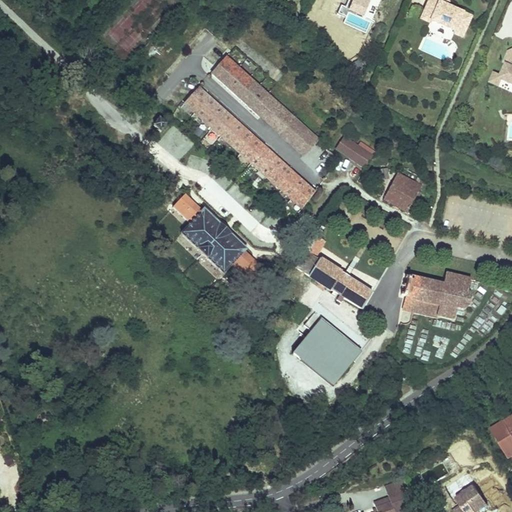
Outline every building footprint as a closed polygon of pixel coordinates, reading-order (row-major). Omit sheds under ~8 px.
[(187,4),(183,0),(129,0),(92,41),(126,71),(187,4)] [(354,0),(353,4),(365,10),(369,0),(354,0)] [(440,2),(435,0),(429,0),(424,11),(433,15),(431,21),(447,28),(454,31),(455,31),(457,26),(466,30),(472,16),(447,5),(440,2)] [(360,14),(350,10),(348,14),(358,18),(360,14)] [(433,15),(424,11),(421,19),(430,23),(431,21),(433,15)] [(342,12),(331,18),(335,27),(346,21),(342,12)] [(455,31),(454,34),(462,38),(466,30),(457,26),(455,31)] [(444,34),(451,38),(454,31),(447,28),(444,34)] [(501,75),(499,79),(502,80),(511,84),(511,50),(508,52),(503,63),(506,64),(501,75)] [(212,73),(253,111),(267,96),(269,94),(226,56),(212,73)] [(501,75),(494,73),(489,82),(499,86),(502,80),(499,79),(501,75)] [(314,193),(198,89),(184,104),(302,209),(314,193)] [(303,156),(317,140),(267,96),(253,111),(303,156)] [(166,125),(159,118),(154,126),(161,132),(166,125)] [(336,149),(364,168),(373,156),(371,155),(358,146),(344,137),(336,149)] [(358,146),(371,155),(374,151),(361,142),(358,146)] [(316,158),(309,152),(302,160),(321,178),(338,160),(326,148),(316,158)] [(381,181),(388,180),(386,169),(379,170),(381,181)] [(384,199),(407,212),(421,186),(409,180),(409,181),(397,174),(384,199)] [(264,269),(185,194),(173,208),(190,224),(181,234),(223,274),(232,264),(251,282),(264,269)] [(319,223),(292,265),(339,296),(336,301),(340,303),(344,298),(362,310),(372,292),(319,259),(319,260),(315,257),(325,241),(319,238),(325,228),(319,223)] [(443,285),(406,276),(405,278),(408,279),(406,285),(404,285),(403,287),(405,288),(404,294),(402,293),(401,296),(406,297),(439,305),(437,316),(453,319),(453,320),(455,319),(454,318),(456,307),(461,309),(462,310),(464,309),(463,308),(468,305),(469,306),(470,305),(469,304),(471,298),(472,298),(471,296),(470,297),(467,293),(471,280),(446,274),(443,285)] [(439,305),(406,297),(402,309),(436,318),(437,316),(439,305)] [(322,318),(294,351),(335,384),(362,351),(322,318)] [(307,336),(312,329),(302,323),(297,329),(307,336)] [(511,415),(490,429),(511,464),(511,415)] [(400,481),(385,487),(388,494),(402,488),(400,481)] [(450,492),(457,487),(454,482),(447,487),(450,492)] [(474,486),(472,483),(460,491),(462,495),(474,486)] [(487,505),(474,486),(462,495),(460,491),(453,496),(461,508),(455,511),(474,511),(475,511),(477,510),(478,511),(487,505)] [(405,511),(411,510),(402,488),(388,494),(389,498),(374,503),(376,509),(377,511),(405,511)]
